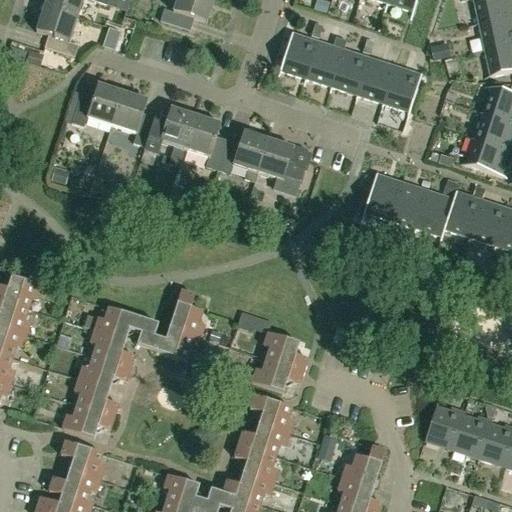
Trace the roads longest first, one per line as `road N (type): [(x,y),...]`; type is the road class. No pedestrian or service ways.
road 1 (residential): [(395,511),(406,472),(377,400),(310,376)]
road 2 (residential): [(238,107),(93,58)]
road 3 (residential): [(354,146),(238,107)]
